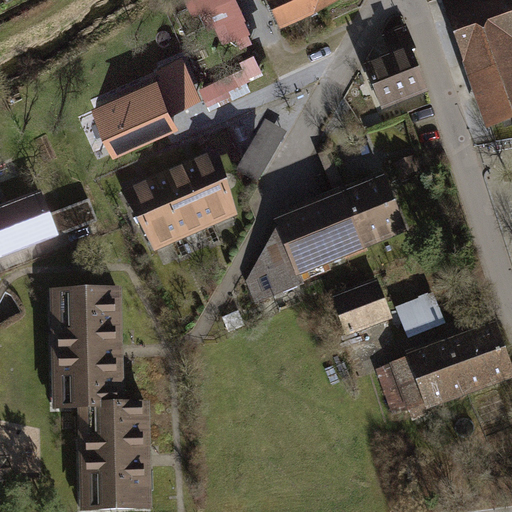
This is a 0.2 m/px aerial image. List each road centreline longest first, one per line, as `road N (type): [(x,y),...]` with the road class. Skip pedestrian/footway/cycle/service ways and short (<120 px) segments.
road 1 (residential): [(382,0),(192,342)]
road 2 (residential): [(511,299),(412,0)]
